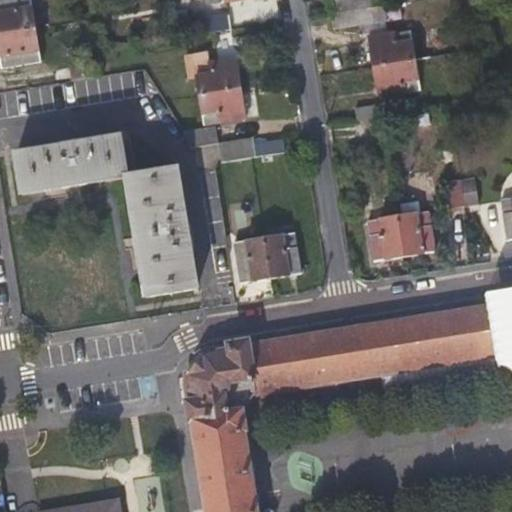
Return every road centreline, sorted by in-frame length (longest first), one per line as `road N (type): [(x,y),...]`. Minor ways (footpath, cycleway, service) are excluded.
road 1 (residential): [(2,387),(135,365),(220,331),(344,311)]
road 2 (residential): [(300,0),(344,311)]
road 3 (residential): [(344,311),(511,280)]
